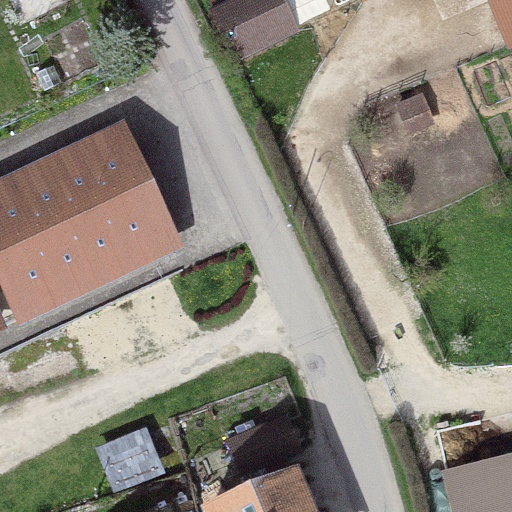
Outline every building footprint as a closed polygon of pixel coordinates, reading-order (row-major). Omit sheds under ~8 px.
[(10,0),(22,24),(70,0),(10,0)] [(249,0),(215,16),(235,59),(291,32),(275,0),(249,0)] [(387,32),(438,11),(433,0),(385,0),(374,5),(387,32)] [(511,0),(494,0),(511,43),(511,0)] [(0,190),(0,272),(22,318),(171,249),(118,135),(0,190)] [(296,451),(284,423),(228,446),(240,474),(296,451)] [(511,511),(511,465),(447,481),(454,511),(511,511)] [(222,511),(306,511),(294,483),(222,511)]
